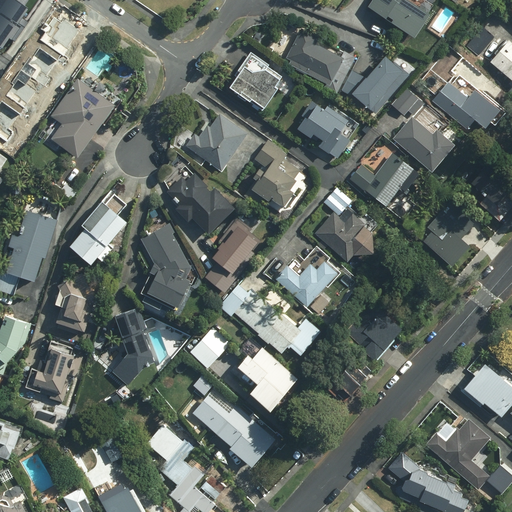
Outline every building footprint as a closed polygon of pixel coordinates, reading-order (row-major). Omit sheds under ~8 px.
[(27,0),(0,0),(0,46),(2,47),(32,3),(27,0)] [(376,0),(374,4),(420,34),(435,11),(418,0),(376,0)] [(320,34),(304,27),(290,56),(334,75),(328,88),(342,94),(344,89),(361,97),(379,112),(413,73),(390,53),(370,77),(352,69),(358,55),(345,50),(344,52),(317,41),(320,34)] [(511,40),(499,58),(511,67),(511,40)] [(115,56),(102,46),(86,68),(100,78),(107,69),(110,71),(113,67),(109,64),(115,56)] [(254,54),(234,85),(268,106),(287,75),(254,54)] [(27,58),(3,93),(13,99),(1,117),(18,129),(54,76),(27,58)] [(66,120),(54,137),(82,157),(121,102),(82,75),(56,113),(66,120)] [(507,106),(480,86),(473,95),(450,78),(434,98),(470,126),(479,115),(492,125),(507,106)] [(416,113),(426,101),(409,85),(393,103),(408,116),(413,110),(416,113)] [(331,104),(330,106),(322,102),(321,104),(315,100),(305,115),(309,117),(303,126),(317,135),(319,131),(328,137),(323,144),(343,156),(353,139),(342,133),(352,117),(331,104)] [(202,136),(197,132),(188,144),(224,170),(252,131),(224,111),(214,125),(211,123),(202,136)] [(441,127),(437,133),(413,115),(396,137),(436,169),(452,149),(454,150),(460,142),(441,127)] [(259,159),(267,164),(246,196),(264,208),(274,193),(290,204),(299,190),(293,186),(304,168),(288,158),(292,151),(272,138),(259,159)] [(392,203),(405,183),(411,188),(423,170),(395,151),(379,174),(364,163),(354,178),(392,203)] [(193,219),(197,215),(215,231),(240,204),(219,186),(217,189),(198,172),(189,181),(184,176),(170,190),(176,196),(172,200),(193,219)] [(511,187),(491,172),(474,197),(504,219),(511,207),(511,187)] [(131,220),(106,199),(88,222),(90,224),(74,244),(96,262),(131,220)] [(474,242),(467,236),(479,222),(452,201),(433,223),(436,226),(426,238),(457,263),(474,242)] [(317,232),(352,260),(359,252),(382,249),(379,228),(357,209),(349,218),(337,208),(317,232)] [(22,236),(14,234),(12,243),(19,245),(13,270),(43,278),(49,255),(51,255),(61,219),(29,211),(22,236)] [(170,221),(144,235),(163,269),(153,290),(183,304),(195,279),(191,276),(194,265),(170,221)] [(217,255),(222,258),(208,275),(228,291),(253,260),(249,257),(263,239),(242,223),(217,255)] [(291,264),(279,277),(310,305),(342,270),(330,259),(321,268),(314,262),(303,274),(291,264)] [(86,295),(76,276),(62,283),(68,294),(60,319),(91,329),(100,299),(86,295)] [(252,292),(241,283),(222,307),(233,316),(236,311),(285,351),(292,343),(305,353),(324,329),(277,290),(271,297),(257,286),(252,292)] [(408,323),(372,300),(355,326),(392,350),(408,323)] [(160,359),(140,306),(120,314),(134,351),(116,370),(130,384),(150,362),(160,359)] [(0,338),(0,369),(6,371),(11,360),(26,344),(33,322),(9,314),(1,337),(0,338)] [(232,346),(213,328),(192,351),(210,369),(232,346)] [(77,346),(54,340),(45,372),(34,369),(29,387),(45,391),(46,389),(65,394),(71,371),(81,374),(86,356),(75,353),(77,346)] [(265,346),(257,357),(251,353),(243,365),(264,381),(257,389),(279,406),(303,375),(265,346)] [(511,404),(511,377),(489,358),(463,389),(482,405),(489,397),(506,412),(511,404)] [(236,443),(234,446),(258,463),(280,434),(216,385),(195,412),(236,443)] [(59,417),(40,410),(37,419),(56,425),(59,417)] [(458,424),(447,436),(439,429),(428,442),(479,486),(491,473),(473,458),(493,435),(472,416),(462,427),(458,424)] [(25,429),(19,427),(20,424),(0,417),(0,454),(12,458),(16,445),(20,446),(25,429)] [(119,436),(105,443),(115,462),(128,455),(119,436)] [(192,509),(198,501),(210,511),(211,511),(219,504),(196,485),(208,471),(198,463),(195,467),(186,460),(196,447),(186,439),(163,468),(182,484),(173,494),(192,509)] [(103,445),(88,453),(98,472),(113,464),(103,445)] [(452,477),(419,464),(410,474),(402,496),(446,511),(462,511),(468,497),(455,492),(458,486),(452,477)] [(152,511),(136,482),(107,498),(114,511),(152,511)] [(76,511),(98,511),(92,501),(94,500),(86,485),(67,496),(76,511)] [(27,511),(29,511),(24,499),(17,503),(0,497),(0,511),(27,511)]
